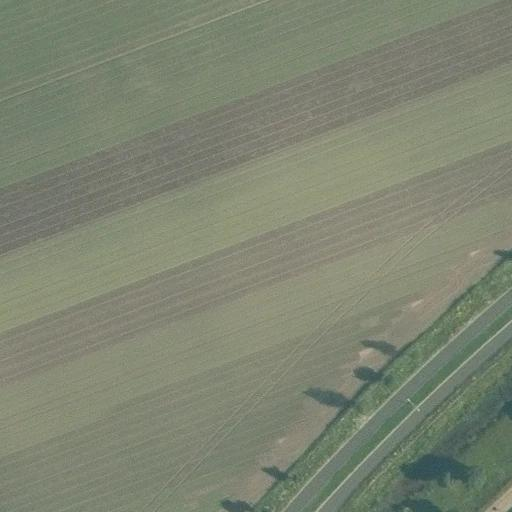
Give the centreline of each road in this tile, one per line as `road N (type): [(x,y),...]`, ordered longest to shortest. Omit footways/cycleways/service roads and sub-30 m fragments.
road 1 (tertiary): [(511,298),(344,453),(293,511)]
road 2 (tertiary): [(331,511),(511,329)]
